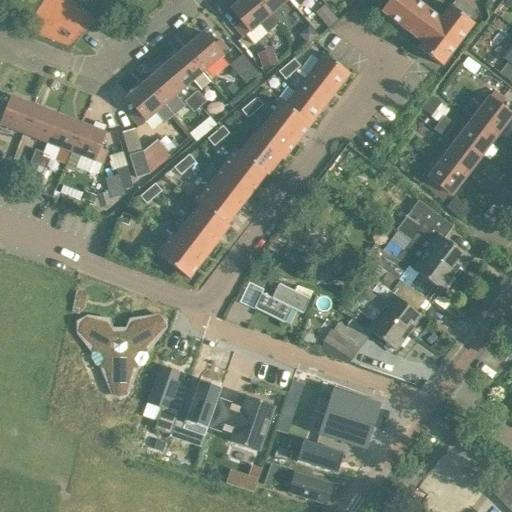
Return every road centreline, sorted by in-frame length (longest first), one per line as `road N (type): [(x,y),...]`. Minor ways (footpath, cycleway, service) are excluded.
road 1 (residential): [(0,225),(206,305),(235,255),(389,55)]
road 2 (residential): [(211,328),(385,391),(422,413)]
road 3 (residential): [(197,0),(94,68),(0,34)]
road 4 (residential): [(422,413),(511,297)]
road 5 (residential): [(353,511),(422,413)]
